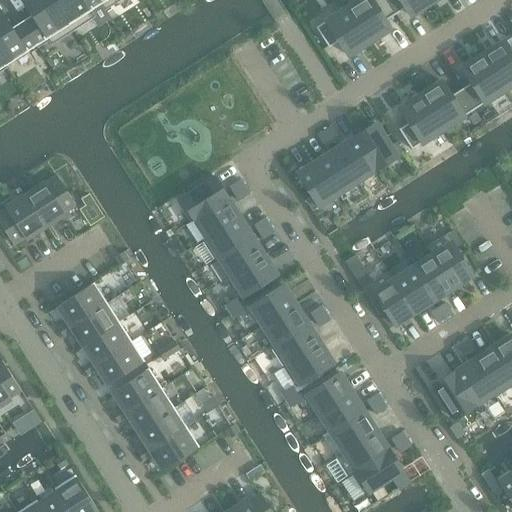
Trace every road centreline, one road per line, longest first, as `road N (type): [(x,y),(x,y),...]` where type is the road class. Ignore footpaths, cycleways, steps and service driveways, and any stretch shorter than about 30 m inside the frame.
road 1 (residential): [(381,372),(247,159),(502,0)]
road 2 (residential): [(11,312),(142,511)]
road 3 (residential): [(469,511),(381,372)]
road 4 (residential): [(381,372),(511,291)]
